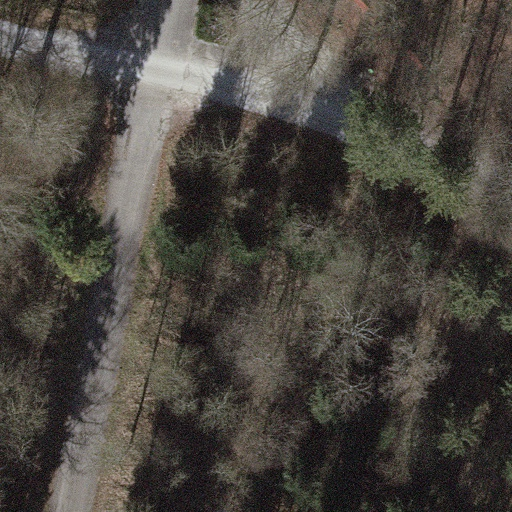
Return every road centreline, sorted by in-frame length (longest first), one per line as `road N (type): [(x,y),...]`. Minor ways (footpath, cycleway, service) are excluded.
road 1 (track): [(152,68),(80,511)]
road 2 (track): [(152,68),(388,146)]
road 3 (track): [(388,146),(287,0)]
road 4 (track): [(0,20),(152,68)]
road 5 (track): [(388,146),(511,187)]
